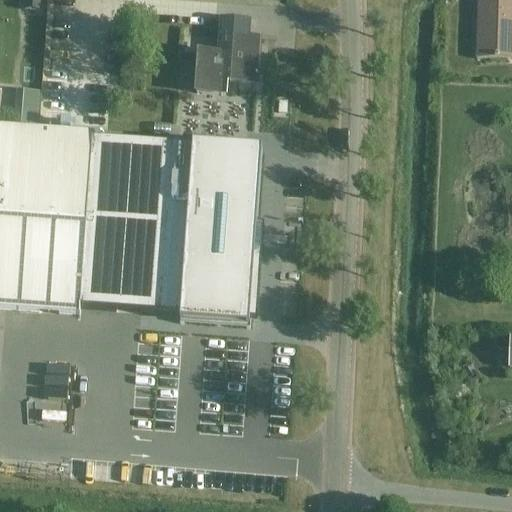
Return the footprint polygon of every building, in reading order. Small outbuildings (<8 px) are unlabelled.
[(40,0),(24,0),(24,11),(40,12),(40,0)] [(511,0),(478,0),(476,61),(508,62),(511,62),(511,0)] [(226,83),(256,86),(260,41),(248,40),(250,24),(222,22),(222,24),(221,38),(220,38),(220,39),(221,39),(219,56),(199,55),(195,95),(224,97),(226,83)] [(13,118),(12,128),(37,130),(40,93),(15,91),(15,92),(13,118)] [(206,128),(205,142),(226,144),(227,129),(206,128)] [(0,131),(0,312),(79,318),(80,311),(199,319),(250,323),(252,288),(255,246),(261,154),(192,149),(165,147),(91,142),(92,138),(32,134),(0,131)] [(25,366),(24,391),(34,392),(36,367),(25,366)] [(59,394),(71,395),(73,369),(60,368),(59,394)] [(78,381),(76,417),(88,417),(87,429),(111,430),(112,418),(136,419),(137,383),(78,381)] [(10,400),(9,417),(38,418),(39,401),(10,400)]
